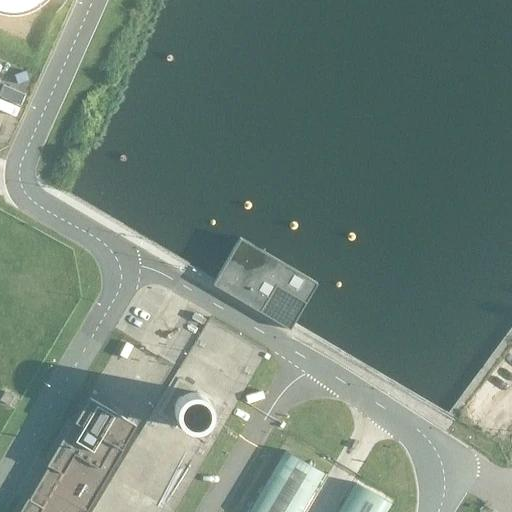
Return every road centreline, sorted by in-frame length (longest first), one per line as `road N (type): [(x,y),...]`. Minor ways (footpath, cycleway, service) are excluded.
road 1 (motorway): [(458,0),(157,511)]
road 2 (motorway): [(412,0),(111,511)]
road 3 (motorway): [(270,511),(511,108)]
road 4 (unclassified): [(438,511),(446,482),(429,442),(161,273),(119,267)]
road 5 (unclassified): [(119,267),(105,244),(32,201),(18,181),(92,0)]
road 6 (motorway): [(349,511),(511,240)]
road 7 (unclassified): [(0,491),(119,290),(119,267)]
